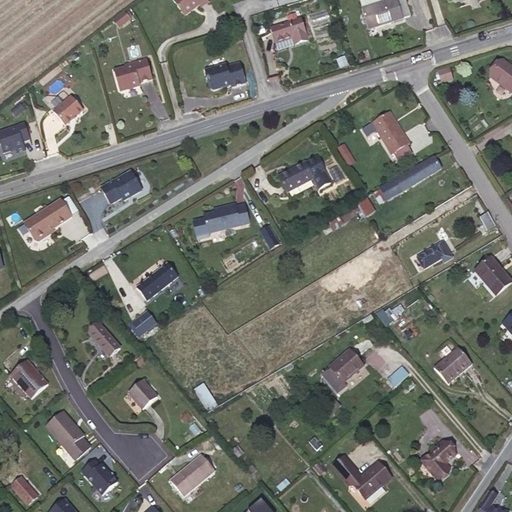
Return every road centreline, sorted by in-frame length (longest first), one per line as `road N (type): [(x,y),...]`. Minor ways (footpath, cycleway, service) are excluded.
road 1 (residential): [(27,297),(353,81)]
road 2 (tertiary): [(353,81),(0,193)]
road 3 (residential): [(27,297),(94,424),(139,457)]
road 4 (residential): [(407,66),(511,235)]
